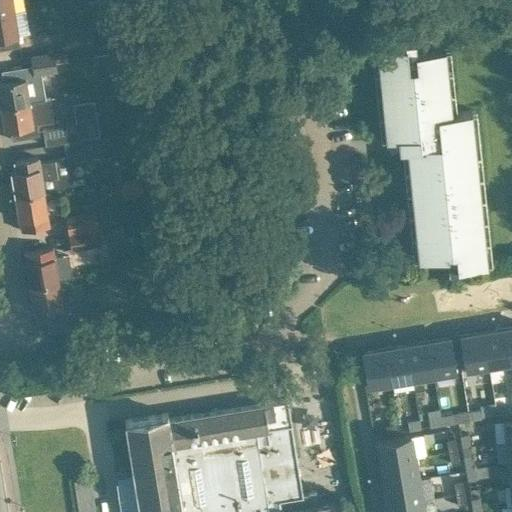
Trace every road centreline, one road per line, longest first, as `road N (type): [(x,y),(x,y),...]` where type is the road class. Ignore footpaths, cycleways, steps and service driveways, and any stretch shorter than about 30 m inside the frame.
road 1 (residential): [(107,511),(101,443),(82,426),(67,413),(0,417)]
road 2 (residential): [(19,344),(0,220)]
